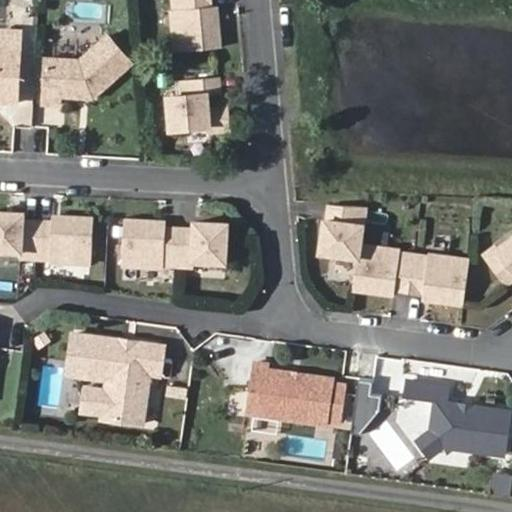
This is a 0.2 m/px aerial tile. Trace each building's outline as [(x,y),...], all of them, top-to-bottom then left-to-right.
[(175,0),(177,8),(174,8),(178,50),(224,46),(220,3),(213,4),(212,0),(175,0)] [(133,61),(108,34),(80,59),(46,57),(43,102),(60,103),(61,94),(80,95),(84,91),(90,92),(94,96),(133,61)] [(21,48),(0,47),(0,99),(3,100),(4,84),(19,85),(21,48)] [(221,74),(184,77),(185,92),(170,94),(173,127),(212,123),(212,128),(231,127),(229,104),(211,106),(210,91),(222,90),(221,74)] [(367,203),(331,200),(329,216),(327,216),(322,249),(360,254),(355,287),(396,293),(397,286),(412,288),(426,290),(425,297),(466,303),(473,257),(432,251),(431,254),(417,252),(403,249),(403,247),(362,241),(367,203)] [(25,212),(0,210),(0,249),(22,251),(22,256),(37,257),(52,258),(51,260),(93,262),(95,216),(54,214),(54,221),(39,220),(25,220),(25,212)] [(171,220),(129,218),(127,264),(168,266),(168,264),(183,264),(198,265),(199,260),(231,262),(233,223),(200,221),(199,229),(185,228),(170,227),(171,220)] [(500,243),(487,253),(510,282),(511,280),(511,237),(501,245),(500,243)] [(164,342),(73,330),(68,370),(107,375),(106,387),(103,410),(102,414),(142,420),(149,369),(160,371),(164,342)] [(396,371),(400,372),(401,360),(379,358),(377,385),(395,386),(396,371)] [(271,362),(255,360),(248,409),(340,422),(346,378),(270,367),(271,362)] [(449,383),(409,378),(407,395),(437,399),(433,430),(442,442),(505,451),(511,408),(447,399),(449,383)] [(106,387),(89,384),(85,408),(103,410),(106,387)] [(378,408),(385,395),(364,384),(357,397),(378,408)] [(429,451),(442,442),(433,430),(420,439),(429,451)] [(511,494),(511,473),(496,471),(493,492),(511,494)]
